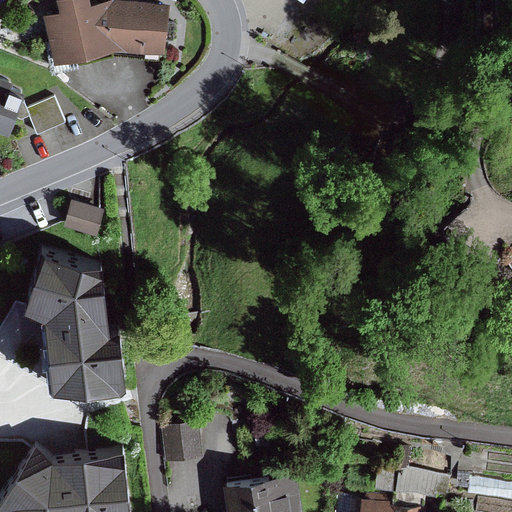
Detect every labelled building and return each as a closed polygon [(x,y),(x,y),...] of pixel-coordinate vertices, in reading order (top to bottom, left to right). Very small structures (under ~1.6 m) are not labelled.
[(115,39),(113,0),(58,0),(60,3),(43,7),(55,55),(115,39)] [(113,0),(115,39),(164,48),(166,33),(173,34),(175,20),(168,18),(169,0),(113,0)] [(13,73),(0,67),(0,117),(9,121),(20,95),(18,95),(23,82),(12,77),(13,73)] [(55,93),(28,104),(39,128),(65,117),(55,93)] [(102,207),(71,197),(64,220),(96,230),(102,207)] [(25,293),(47,298),(55,374),(126,365),(119,314),(110,315),(103,255),(82,244),(44,236),(25,293)] [(198,417),(163,421),(166,454),(202,451),(198,417)] [(269,428),(255,429),(255,442),(269,441),(269,428)] [(36,436),(0,483),(0,498),(19,511),(78,511),(130,505),(124,442),(50,445),(36,436)] [(420,446),(403,443),(400,460),(417,463),(420,446)] [(447,489),(450,472),(379,457),(374,479),(436,492),(437,487),(447,489)] [(303,511),(297,465),(224,476),(229,511),(303,511)] [(511,483),(470,477),(468,490),(511,496),(511,483)] [(358,511),(361,490),(338,487),(334,511),(358,511)] [(392,490),(366,487),(366,490),(361,490),(358,511),(425,511),(427,500),(391,497),(392,490)]
